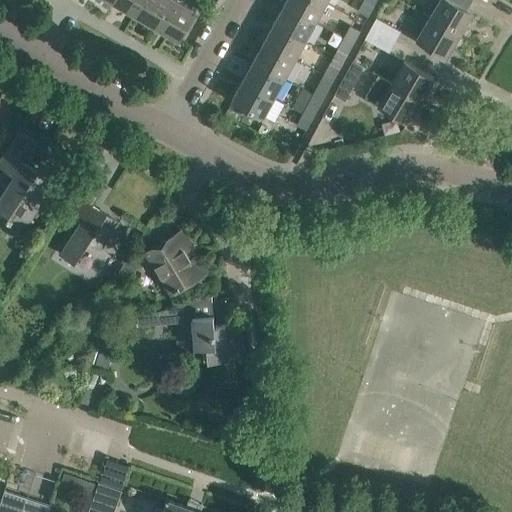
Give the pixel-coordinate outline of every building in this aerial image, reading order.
[(115,0),(114,2),(136,14),(143,0),(115,0)] [(143,0),(136,14),(156,26),(171,0),(143,0)] [(178,0),(171,0),(156,26),(179,39),(196,10),(178,0)] [(323,0),(286,0),(285,3),(316,21),(327,2),(323,0)] [(367,0),(364,0),(359,10),(368,15),(375,4),(367,0)] [(439,0),(430,17),(459,34),(473,11),(453,0),(439,0)] [(285,3),(274,22),(306,40),(316,21),(285,3)] [(459,34),(430,17),(417,39),(446,56),(459,34)] [(377,18),(370,29),(395,42),(401,31),(377,18)] [(274,22),(264,41),(295,58),(306,40),(274,22)] [(351,25),(344,36),(354,42),(360,30),(351,25)] [(395,42),(370,29),(365,38),(390,51),(395,42)] [(344,36),(334,55),(344,61),(354,42),(344,36)] [(264,41),(254,60),(285,77),(295,58),(264,41)] [(334,55),(324,74),(333,80),(344,61),(334,55)] [(405,59),(391,83),(420,100),(434,77),(405,59)] [(254,60),(243,79),(274,97),(285,77),(254,60)] [(335,94),(345,100),(363,66),(353,60),(335,94)] [(333,80),(324,74),(318,86),(327,91),(333,80)] [(274,97),(243,79),(232,99),(263,116),(274,97)] [(420,100),(391,83),(379,104),(408,121),(420,100)] [(310,100),(303,113),(313,118),(319,106),(310,100)] [(313,118),(303,113),(297,124),(307,129),(313,118)] [(14,175),(0,196),(0,213),(7,218),(24,229),(37,209),(33,206),(52,178),(25,161),(38,141),(24,131),(1,166),(14,175)] [(81,190),(69,208),(82,217),(60,250),(75,260),(88,240),(102,249),(120,220),(94,203),(107,183),(92,173),(81,190)] [(181,230),(146,251),(171,292),(206,271),(181,230)] [(118,272),(128,279),(144,256),(133,249),(118,272)] [(185,320),(187,335),(194,334),(195,347),(207,346),(208,359),(241,357),(238,322),(215,324),(212,294),(137,316),(139,324),(185,320)] [(102,346),(96,362),(109,366),(114,350),(102,346)] [(65,471),(60,485),(91,495),(96,482),(65,471)] [(88,511),(114,511),(122,489),(99,481),(88,511)] [(0,504),(0,511),(22,511),(28,497),(5,489),(0,504)] [(28,497),(22,511),(47,511),(50,504),(28,497)] [(205,511),(200,510),(201,509),(198,508),(197,509),(190,506),(190,505),(187,504),(187,506),(169,499),(169,498),(167,498),(163,508),(157,506),(154,511),(205,511)]
